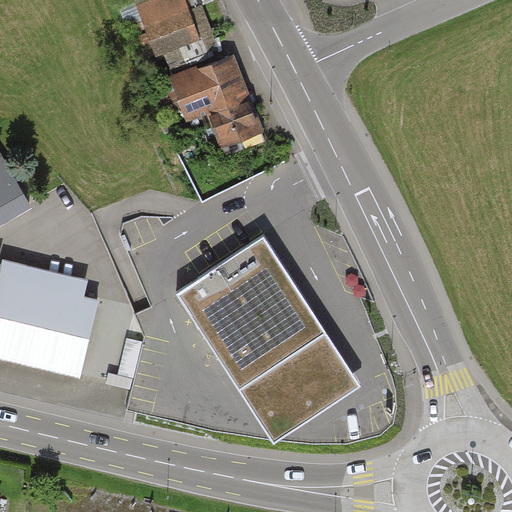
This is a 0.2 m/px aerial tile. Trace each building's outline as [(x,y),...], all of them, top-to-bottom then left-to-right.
[(207,53),(189,0),(139,0),(156,53),(171,48),(176,63),(207,53)] [(233,55),(172,75),(186,119),(207,112),(217,143),(258,130),(233,55)] [(0,224),(30,207),(0,157),(0,224)] [(360,388),(264,242),(180,297),(276,443),(360,388)] [(0,276),(0,352),(79,372),(97,300),(0,276)]
